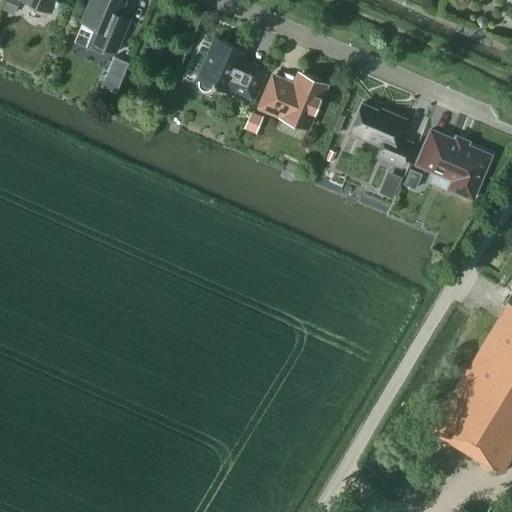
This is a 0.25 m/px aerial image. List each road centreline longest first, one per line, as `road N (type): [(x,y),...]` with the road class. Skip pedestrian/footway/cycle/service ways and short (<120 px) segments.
road 1 (residential): [(319,511),(511,182)]
road 2 (residential): [(465,113),(208,0)]
